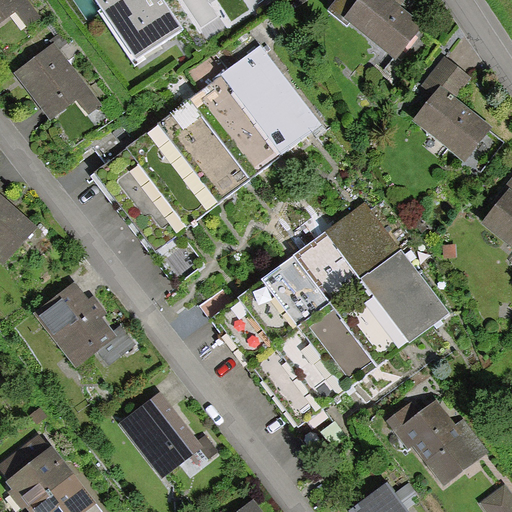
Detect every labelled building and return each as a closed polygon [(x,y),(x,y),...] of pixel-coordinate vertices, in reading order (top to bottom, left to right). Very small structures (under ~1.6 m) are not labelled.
[(27,24),(40,13),(28,0),(0,0),(0,23),(16,11),(27,24)] [(96,0),(136,59),(181,30),(160,0),(96,0)] [(349,27),(395,64),(428,23),(401,2),(402,0),(336,0),(326,12),(348,29),(349,27)] [(157,250),(326,119),(266,42),(97,173),(157,250)] [(87,116),(104,103),(56,43),(15,75),(52,122),(76,103),(87,116)] [(413,125),(466,164),(492,129),(456,102),(472,80),(447,61),(430,83),(439,90),(413,125)] [(0,251),(11,261),(42,226),(0,189),(0,188),(6,182),(0,176),(0,251)] [(511,188),(483,227),(511,249),(511,188)] [(302,424),(455,309),(370,197),(217,312),(302,424)] [(76,365),(116,334),(76,283),(35,315),(76,365)] [(164,475),(202,444),(160,392),(122,423),(164,475)] [(443,487),(490,452),(465,419),(456,426),(439,402),(421,415),(413,404),(389,422),(408,448),(412,445),(443,487)] [(99,511),(52,451),(7,486),(13,493),(10,495),(22,511),(23,511),(26,510),(28,511),(99,511)] [(407,511),(406,510),(415,503),(412,499),(418,495),(409,484),(395,495),(389,486),(353,511),(407,511)] [(486,511),(511,511),(511,492),(506,485),(481,504),(486,511)] [(268,511),(257,498),(239,511),(268,511)]
